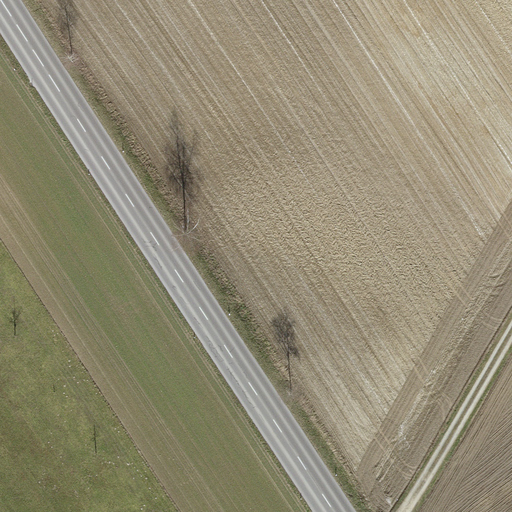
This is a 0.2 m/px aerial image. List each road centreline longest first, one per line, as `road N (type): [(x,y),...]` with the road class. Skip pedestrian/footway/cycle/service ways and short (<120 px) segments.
road 1 (tertiary): [(338,511),(0,0)]
road 2 (track): [(405,511),(511,332)]
